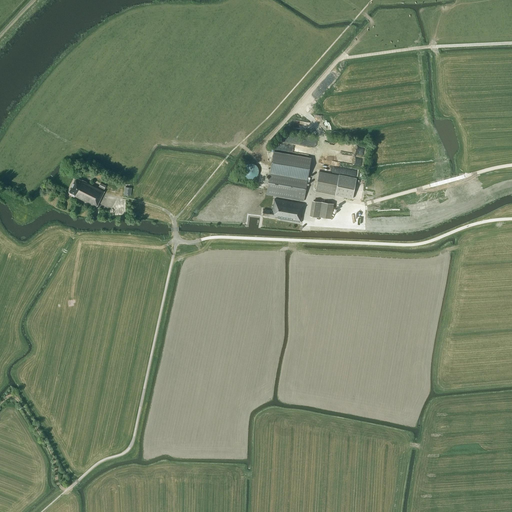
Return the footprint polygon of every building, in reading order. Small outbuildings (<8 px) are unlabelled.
[(276,142),(275,148),(292,150),(292,143),(276,142)] [(311,157),(274,151),(269,179),(265,179),(265,184),(268,184),(266,195),(304,201),(311,157)] [(244,175),(245,176),(245,177),(246,177),(247,178),(248,178),(249,179),(251,179),(252,179),(253,178),(255,178),(256,177),(257,176),(257,175),(258,174),(258,173),(258,171),(258,170),(258,169),(257,167),(257,166),(256,165),(255,165),(253,164),(252,164),(251,164),(249,164),(248,164),(247,165),(246,165),(245,166),(244,167),(244,169),(243,170),(243,171),(243,173),(244,174),(244,175)] [(315,191),(352,199),(356,179),(319,172),(315,191)] [(97,207),(105,190),(83,180),(82,180),(76,177),(68,193),(72,195),(71,196),(74,197),(75,196),(97,207)] [(277,218),(301,223),(302,218),(300,217),(302,209),(303,204),(274,199),(272,211),(263,209),(262,215),(275,217),(275,218),(275,217),(278,217),(277,218)] [(334,204),(312,200),(309,216),(319,218),(319,216),(331,218),(334,204)]
